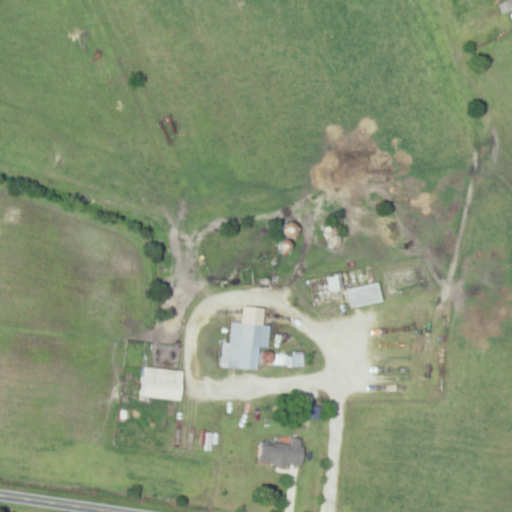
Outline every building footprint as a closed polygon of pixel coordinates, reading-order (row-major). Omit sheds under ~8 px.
[(511,23),(505,6),(463,23),(470,40),(511,23)] [(381,301),(376,282),(344,290),(349,309),(381,301)] [(269,325),(230,322),(229,343),(222,343),(220,367),(256,370),(258,347),(268,348),(269,325)] [(301,353),(291,353),(292,365),(301,365),(301,353)] [(180,400),(182,371),(143,368),(140,397),(180,400)] [(302,438),(288,438),(288,443),(259,443),(259,465),(302,465),(302,438)]
